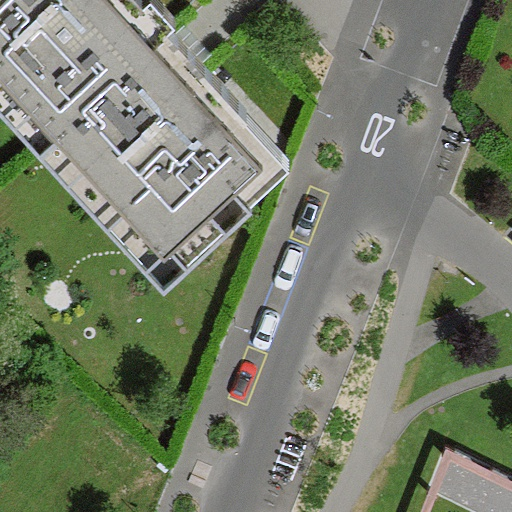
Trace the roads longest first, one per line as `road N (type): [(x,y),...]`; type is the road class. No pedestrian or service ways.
road 1 (residential): [(365,185),(231,511)]
road 2 (residential): [(365,185),(437,221),(511,274)]
road 3 (residential): [(365,185),(408,68)]
